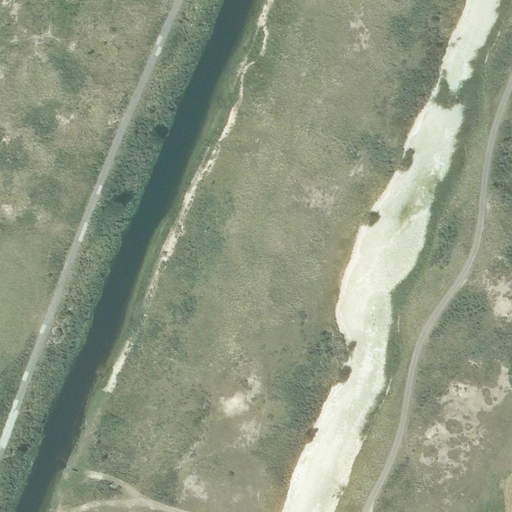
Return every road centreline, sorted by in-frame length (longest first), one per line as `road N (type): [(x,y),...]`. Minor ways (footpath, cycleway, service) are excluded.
road 1 (track): [(276,0),(78,458),(82,473),(65,482),(56,511)]
road 2 (track): [(0,449),(179,0)]
road 3 (track): [(511,80),(489,148),(476,245),(419,340),(399,433),(365,511)]
